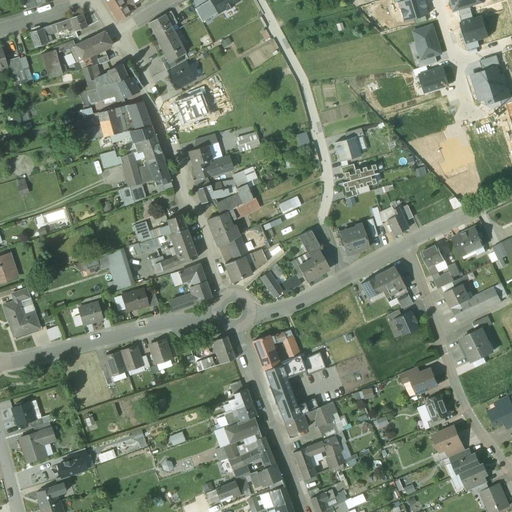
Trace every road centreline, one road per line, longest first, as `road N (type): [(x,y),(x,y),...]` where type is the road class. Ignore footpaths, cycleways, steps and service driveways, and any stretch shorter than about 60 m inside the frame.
road 1 (residential): [(255,0),(301,83),(329,184),(325,225),(346,280)]
road 2 (residential): [(223,297),(155,112),(115,34)]
road 3 (residential): [(511,473),(466,411),(407,246)]
road 4 (residential): [(0,362),(216,317)]
road 5 (residential): [(304,511),(237,328)]
